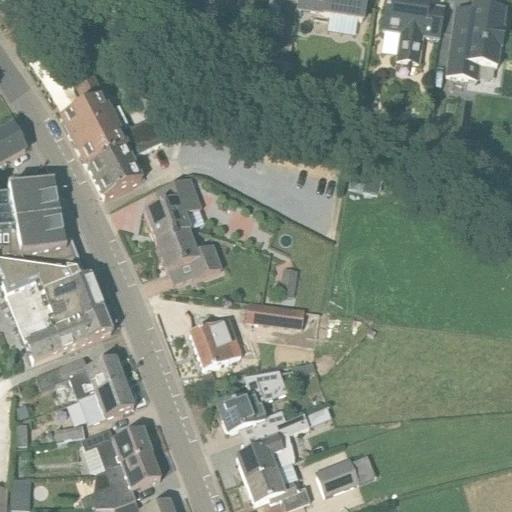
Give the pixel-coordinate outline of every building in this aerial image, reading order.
[(298,0),(297,12),(323,16),(323,18),(362,24),(365,0),(298,0)] [(439,42),(444,12),(427,10),(428,2),(416,0),(386,0),(382,34),(400,37),(396,64),(418,68),(422,40),(439,42)] [(265,17),(279,18),(281,5),(268,3),(265,17)] [(501,36),(504,17),(471,12),(471,16),(455,14),(445,80),(476,85),(478,70),(496,72),(498,54),(499,54),(502,36),(501,36)] [(263,76),(279,80),(282,69),(266,65),(263,76)] [(130,133),(118,110),(109,115),(91,83),(75,91),(85,109),(60,122),(86,172),(125,151),(131,163),(147,156),(146,155),(171,143),(160,119),(130,133)] [(0,166),(7,163),(25,153),(12,130),(0,136),(0,166)] [(141,184),(131,163),(125,151),(86,172),(87,172),(103,203),(121,194),(141,184)] [(347,193),(362,195),(364,181),(349,179),(347,193)] [(364,181),(362,195),(378,198),(381,184),(364,181)] [(155,248),(188,236),(190,235),(184,220),(201,214),(190,183),(157,195),(162,209),(143,216),(155,248)] [(0,282),(4,292),(75,279),(82,276),(70,244),(62,247),(58,222),(59,221),(59,220),(57,220),(51,189),(52,188),(52,187),(6,196),(6,197),(7,197),(8,202),(0,202),(0,282)] [(165,276),(186,269),(191,284),(221,273),(212,249),(195,256),(188,236),(155,248),(165,276)] [(295,279),(281,277),(277,299),(291,301),(295,279)] [(88,282),(77,286),(75,279),(4,292),(34,368),(110,338),(88,282)] [(272,331),(275,311),(247,307),(244,327),(272,331)] [(275,311),(272,331),(300,335),(303,315),(275,311)] [(203,376),(240,362),(241,361),(227,324),(209,331),(207,331),(189,338),(203,376)] [(95,370),(86,373),(82,363),(57,372),(61,384),(67,381),(77,405),(123,387),(114,363),(95,370)] [(249,431),(252,439),(283,427),(280,417),(265,422),(261,412),(263,407),(286,399),(277,377),(242,382),(249,401),(217,413),(227,439),(249,431)] [(212,384),(215,394),(224,392),(221,383),(212,384)] [(86,430),(114,420),(133,413),(123,387),(77,405),(86,430)] [(15,413),(19,424),(29,420),(24,409),(15,413)] [(309,433),(304,420),(304,419),(283,427),(252,439),(253,440),(255,447),(247,451),(249,457),(235,462),(244,486),(275,474),(275,473),(290,468),(292,467),(284,442),(309,433)] [(27,451),(26,429),(16,429),(17,451),(27,451)] [(56,447),(84,442),(82,430),(54,434),(56,447)] [(150,459),(141,434),(113,445),(109,434),(80,445),(84,456),(95,452),(104,476),(150,459)] [(131,495),(159,484),(150,459),(95,479),(92,497),(89,498),(89,500),(80,504),(83,511),(115,511),(135,505),(131,495)] [(358,489),(349,463),(314,476),(323,502),(358,489)] [(253,510),(274,502),(276,507),(280,506),(282,511),(295,511),(309,507),(304,493),(297,495),(294,486),(297,484),(290,468),(275,473),(275,474),(244,486),(253,510)]
